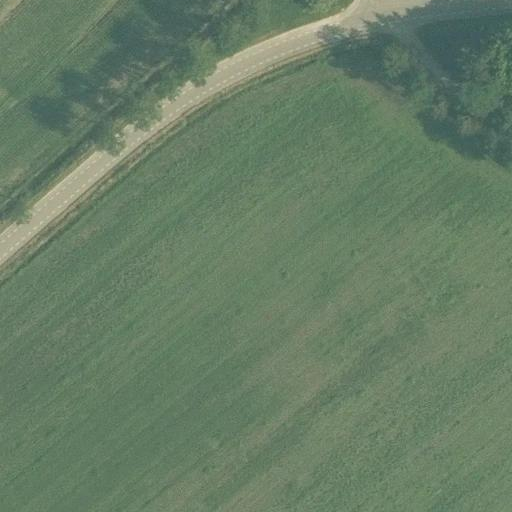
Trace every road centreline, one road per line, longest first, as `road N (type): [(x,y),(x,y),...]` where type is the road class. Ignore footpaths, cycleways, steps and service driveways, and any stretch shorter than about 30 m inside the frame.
road 1 (unclassified): [(0,252),(128,140),(209,82),(276,50),(388,18)]
road 2 (unclassified): [(511,1),(388,18)]
